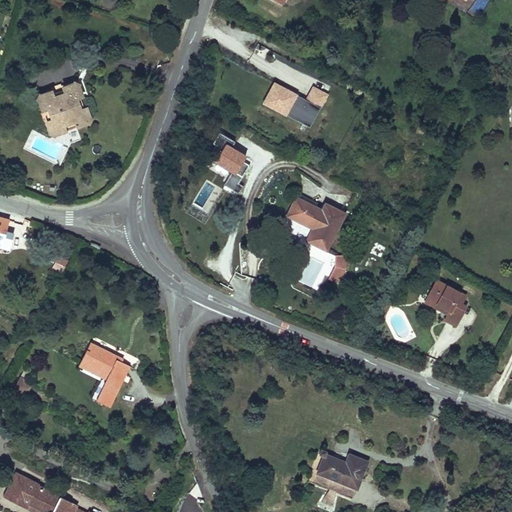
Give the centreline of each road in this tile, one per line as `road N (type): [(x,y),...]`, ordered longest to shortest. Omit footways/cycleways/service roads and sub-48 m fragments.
road 1 (tertiary): [(511,416),(271,324)]
road 2 (residential): [(179,359),(190,429),(222,511)]
road 3 (unknown): [(194,443),(143,476),(86,494),(65,492)]
road 4 (tertiary): [(205,0),(163,119)]
